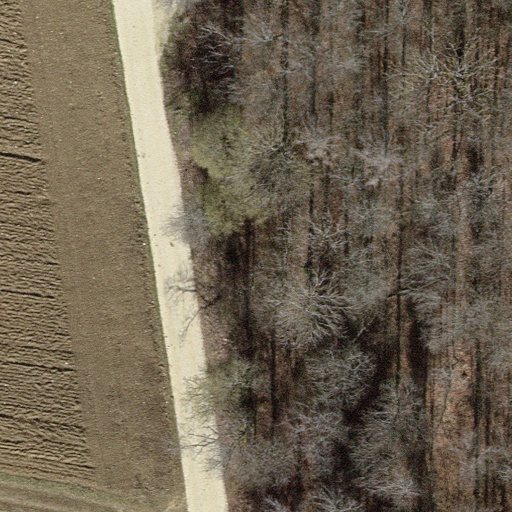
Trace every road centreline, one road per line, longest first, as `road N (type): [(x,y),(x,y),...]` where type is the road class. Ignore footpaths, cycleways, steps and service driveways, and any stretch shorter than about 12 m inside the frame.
road 1 (track): [(228,511),(147,0)]
road 2 (track): [(0,482),(192,511)]
